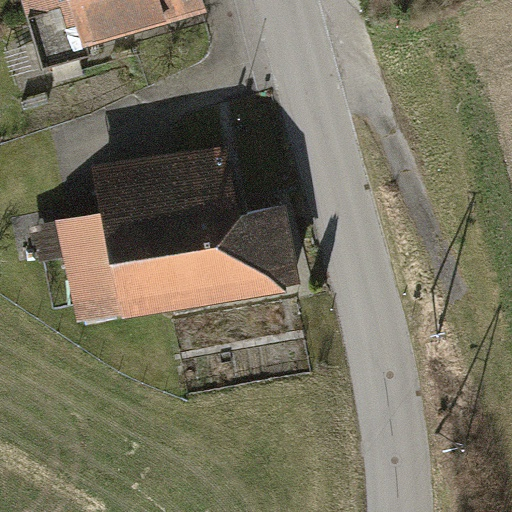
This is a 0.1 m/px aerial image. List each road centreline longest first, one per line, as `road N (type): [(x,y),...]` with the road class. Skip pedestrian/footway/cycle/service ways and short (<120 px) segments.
road 1 (tertiary): [(290,0),(386,377),(403,511)]
road 2 (track): [(303,49),(380,111),(511,453)]
